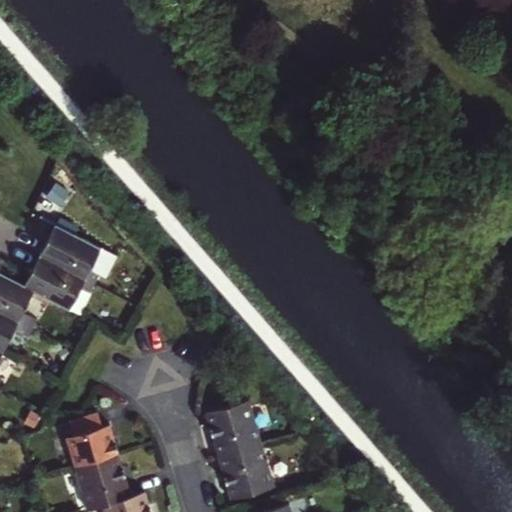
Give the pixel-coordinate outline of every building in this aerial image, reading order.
[(66,221),(62,228),(79,237),(83,230),(66,221)] [(58,226),(42,257),(96,285),(101,276),(92,271),(94,267),(107,274),(117,254),(104,247),(103,249),(79,237),(62,228),(58,226)] [(35,292),(71,311),(83,288),(92,293),(96,285),(42,257),(27,288),(35,292)] [(25,313),(35,292),(27,288),(0,274),(0,312),(29,327),(34,318),(25,313)] [(0,350),(4,352),(15,331),(25,336),(29,327),(0,312),(0,350)] [(206,414),(219,458),(262,446),(249,402),(206,414)] [(110,425),(103,427),(99,413),(70,423),(73,435),(66,437),(75,468),(119,455),(110,425)] [(262,446),(219,458),(232,501),(274,488),(262,446)] [(131,498),(119,455),(75,468),(88,510),(103,506),(131,498)] [(131,498),(103,506),(104,511),(151,511),(147,493),(131,498)]
